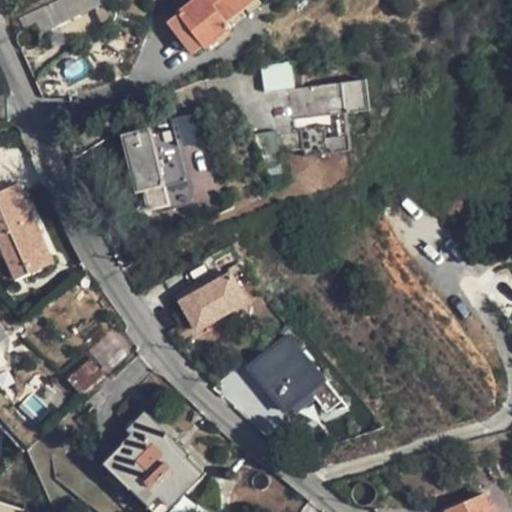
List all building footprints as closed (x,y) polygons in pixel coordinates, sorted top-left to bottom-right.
[(58,0),(17,20),(21,29),(28,27),(34,29),(38,33),(107,0),(58,0)] [(196,0),(179,14),(204,45),(207,48),(231,28),(227,23),(254,0),(196,0)] [(193,53),(204,45),(179,14),(169,22),(174,28),(193,53)] [(265,63),(267,88),(297,85),(294,60),(265,63)] [(364,79),(292,88),(301,157),(348,151),(344,113),(368,110),(364,79)] [(124,136),(132,171),(137,193),(145,191),(149,209),(168,205),(164,186),(186,182),(173,128),(152,133),(152,129),(124,136)] [(0,202),(22,193),(18,184),(0,192),(0,202)] [(0,238),(11,234),(17,248),(4,255),(15,280),(53,263),(22,193),(0,202),(0,238)] [(17,248),(11,234),(0,238),(0,246),(4,255),(17,248)] [(177,303),(194,332),(246,304),(230,275),(177,303)] [(283,410),(323,378),(289,335),(248,366),(283,410)] [(102,373),(91,361),(90,359),(68,376),(79,391),(102,373)] [(155,511),(161,511),(200,473),(171,445),(175,440),(145,411),(126,430),(132,435),(105,464),(155,511)] [(491,511),(484,493),(447,509),(447,511),(491,511)]
